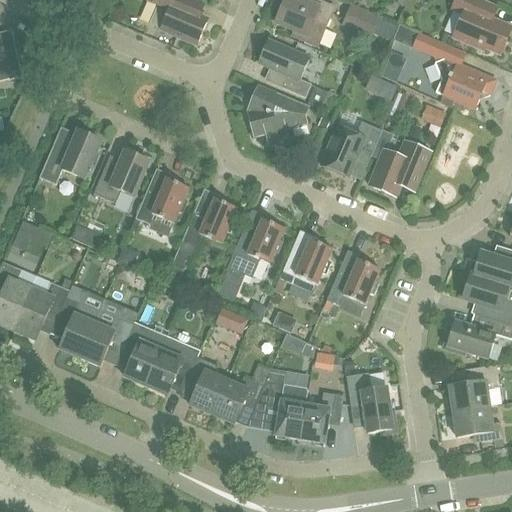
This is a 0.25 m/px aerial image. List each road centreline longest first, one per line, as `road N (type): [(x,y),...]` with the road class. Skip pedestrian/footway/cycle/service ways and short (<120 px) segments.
road 1 (residential): [(431,494),(412,353),(430,275),(428,240)]
road 2 (residential): [(428,240),(410,240),(236,166),(221,133)]
road 3 (residential): [(381,458),(285,468),(164,421)]
road 4 (residential): [(213,82),(18,0)]
road 5 (residential): [(164,421),(0,350)]
road 6 (residential): [(221,133),(176,146),(70,101)]
road 7 (residential): [(0,394),(146,461)]
road 8 (residential): [(511,136),(494,190),(473,215),(428,240)]
road 9 (residential): [(146,461),(272,511)]
